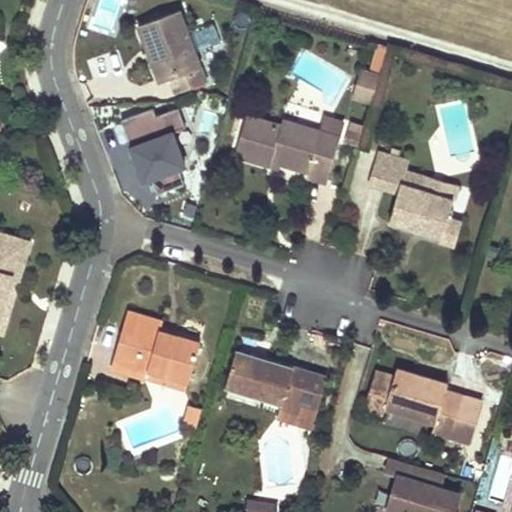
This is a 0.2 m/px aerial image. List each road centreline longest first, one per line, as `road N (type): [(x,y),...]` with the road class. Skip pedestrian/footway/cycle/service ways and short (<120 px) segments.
road 1 (residential): [(99,213),(511,350)]
road 2 (residential): [(99,213),(53,63),(64,0)]
road 3 (unknown): [(511,65),(314,0)]
road 4 (residential): [(47,413),(99,213)]
